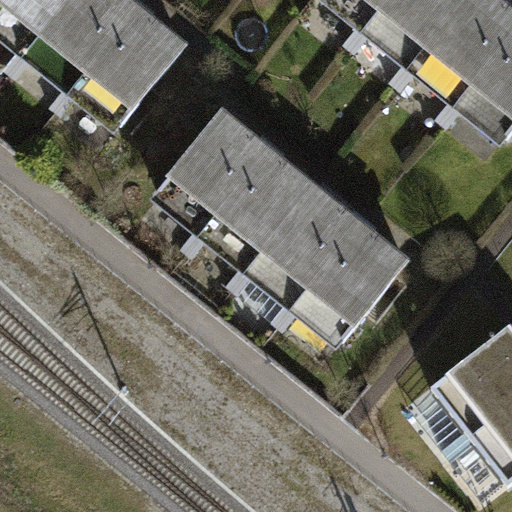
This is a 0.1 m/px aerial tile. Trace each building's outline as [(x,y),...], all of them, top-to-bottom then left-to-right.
[(89,0),(13,0),(0,17),(0,45),(33,71),(89,0)] [(0,0),(0,17),(13,0),(0,0)] [(153,15),(134,0),(89,0),(33,71),(79,108),(153,15)] [(406,0),(329,0),(321,11),(368,48),(406,0)] [(483,0),(406,0),(368,48),(416,85),(483,0)] [(511,60),(511,12),(496,0),(483,0),(416,85),(463,122),(511,60)] [(200,52),(153,15),(79,108),(126,145),(200,52)] [(511,157),(511,60),(463,122),(510,160),(511,157)] [(272,158),(223,119),(149,212),(198,251),(272,158)] [(320,196),(272,158),(198,251),(246,289),(320,196)] [(369,235),(320,196),(246,289),(295,328),(369,235)] [(418,274),(369,235),(295,328),(344,367),(418,274)] [(511,333),(511,332),(433,393),(470,439),(511,407),(511,333)] [(511,407),(470,439),(507,489),(511,484),(511,407)]
